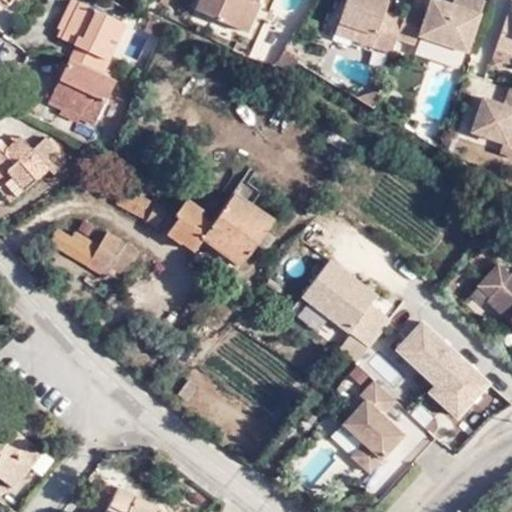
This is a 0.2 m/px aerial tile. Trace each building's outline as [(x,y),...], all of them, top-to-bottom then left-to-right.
[(74,0),(63,25),(71,28),(83,1),(80,0),(74,0)] [(244,0),(195,0),(192,7),(232,26),(244,0)] [(257,1),(253,0),(244,0),(232,26),(243,31),(257,1)] [(348,38),(389,53),(394,39),(401,20),(382,14),(386,2),(380,0),(344,0),(337,20),(352,26),(348,38)] [(429,0),(424,13),(406,6),(401,20),(394,39),(412,46),(416,36),(463,53),(480,3),(471,0),(461,0),(458,9),(449,6),(433,0),(429,0)] [(451,0),(449,6),(458,9),(461,0),(451,0)] [(77,58),(105,71),(128,23),(83,1),(71,28),(67,37),(84,45),(77,58)] [(511,15),(506,14),(493,47),(511,53),(511,15)] [(163,37),(168,25),(155,19),(149,31),(163,37)] [(333,33),(348,38),(352,26),(337,20),(333,33)] [(98,118),(117,77),(105,71),(77,58),(74,56),(55,97),(98,118)] [(511,88),(509,87),(503,104),(482,97),(469,130),(504,142),(510,127),(511,127),(511,88)] [(95,123),(98,118),(55,97),(53,103),(64,108),(63,111),(80,119),(80,117),(95,123)] [(40,146),(36,143),(32,146),(25,139),(12,150),(3,140),(0,143),(0,172),(9,183),(6,185),(17,199),(55,164),(59,170),(73,159),(52,135),(40,146)] [(32,146),(36,143),(29,135),(25,139),(32,146)] [(125,191),(117,207),(158,227),(166,212),(125,191)] [(242,265),(256,245),(265,232),(273,220),(234,192),(210,225),(199,216),(203,211),(185,199),(173,215),(177,218),(167,234),(180,244),(182,243),(193,251),(203,238),(242,265)] [(83,220),(75,231),(85,238),(93,227),(83,220)] [(65,246),(71,235),(57,226),(50,237),(65,246)] [(74,231),(71,235),(65,246),(87,260),(96,245),(85,238),(75,231),(74,231)] [(265,232),(256,245),(265,251),(274,239),(265,232)] [(96,245),(87,260),(107,271),(113,262),(125,269),(135,252),(104,233),(96,245)] [(390,319),(370,303),(376,296),(329,257),(295,298),(341,336),(347,330),(367,347),(390,319)] [(496,265),(475,287),(489,298),(486,302),(510,324),(511,322),(511,274),(509,277),(496,265)] [(424,393),(456,420),(490,381),(419,319),(392,350),(431,384),(424,393)] [(197,366),(269,417),(299,374),(227,323),(197,366)] [(374,373),(363,364),(356,373),(366,382),(374,373)] [(389,412),(402,396),(381,377),(366,393),(370,398),(349,421),(369,439),(357,452),(375,468),(408,431),(398,421),(396,424),(390,419),(393,416),(389,412)] [(187,378),(176,394),(188,401),(198,385),(187,378)] [(330,401),(325,408),(332,412),(337,406),(330,401)] [(313,410),(311,414),(318,420),(322,414),(316,409),(313,410)] [(318,420),(311,414),(303,426),(311,433),(318,427),(320,421),(318,420)] [(4,417),(0,421),(0,473),(14,485),(44,448),(4,417)] [(106,511),(99,511),(97,511),(96,511),(169,511),(162,500),(108,474),(94,503),(108,509),(106,511)] [(93,509),(97,511),(99,511),(106,511),(108,509),(94,503),(93,502),(93,509)]
